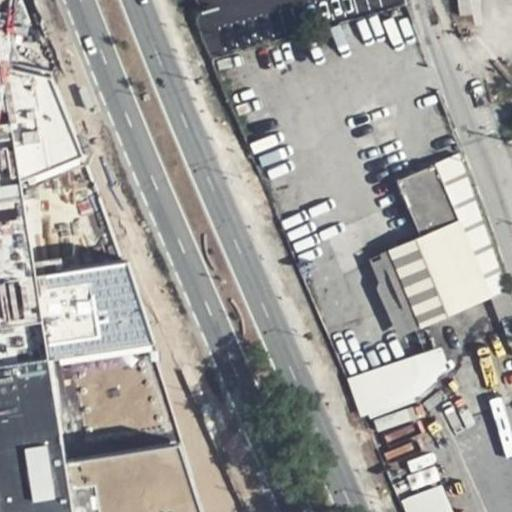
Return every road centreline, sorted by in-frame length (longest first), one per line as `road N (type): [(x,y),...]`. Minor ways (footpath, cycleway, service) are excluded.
road 1 (primary): [(358,511),(139,0)]
road 2 (primary): [(83,0),(295,511)]
road 3 (unknown): [(454,59),(333,113),(321,130),(323,154),(369,250)]
road 4 (unclassified): [(511,235),(472,115)]
road 5 (unclassified): [(472,115),(433,0)]
